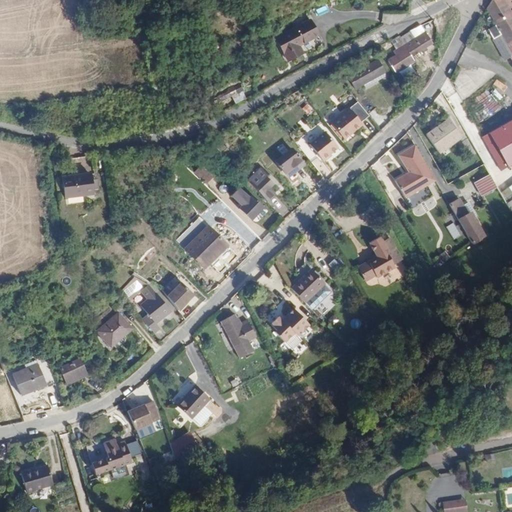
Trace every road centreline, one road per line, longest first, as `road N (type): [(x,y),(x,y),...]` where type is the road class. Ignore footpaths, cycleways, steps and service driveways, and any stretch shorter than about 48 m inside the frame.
road 1 (residential): [(0,434),(93,407),(150,369),(430,96),(474,0)]
road 2 (residential): [(453,0),(201,130),(87,146),(0,126)]
